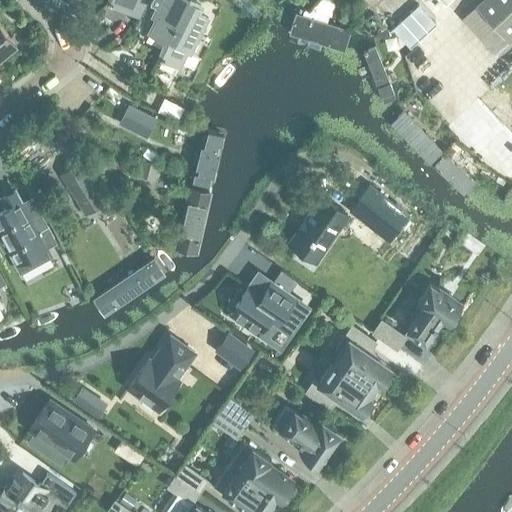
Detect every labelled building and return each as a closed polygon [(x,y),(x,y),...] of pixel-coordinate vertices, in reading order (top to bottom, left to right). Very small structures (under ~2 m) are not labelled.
[(8,0),(0,0),(0,8),(13,24),(22,16),(8,0)] [(109,0),(110,0),(112,1),(110,4),(129,13),(135,0),(138,0),(140,1),(139,0),(109,0)] [(155,18),(147,32),(166,42),(159,55),(161,56),(187,0),(158,0),(151,16),(155,18)] [(163,57),(159,66),(174,74),(178,66),(181,67),(188,52),(191,54),(210,16),(201,11),(204,3),(196,0),(187,0),(161,56),(163,57)] [(427,0),(439,12),(450,0),(427,0)] [(495,54),(497,52),(511,38),(511,0),(482,0),(462,19),(495,54)] [(418,4),(409,13),(423,28),(432,19),(418,4)] [(296,11),(290,29),(345,48),(352,30),(296,11)] [(423,28),(409,13),(399,23),(419,42),(428,33),(423,28)] [(0,23),(0,56),(16,43),(0,23)] [(409,51),(419,42),(399,23),(390,31),(409,51)] [(368,43),(354,49),(380,103),(394,97),(368,43)] [(145,138),(156,119),(128,105),(119,125),(145,138)] [(33,115),(37,120),(42,116),(38,111),(33,115)] [(402,112),(388,126),(428,165),(442,151),(402,112)] [(189,179),(214,185),(226,133),(201,127),(189,179)] [(10,143),(18,152),(37,137),(29,128),(10,143)] [(446,156),(434,168),(465,196),(476,184),(446,156)] [(59,173),(85,214),(107,200),(95,181),(97,180),(83,158),(59,173)] [(158,181),(161,166),(142,162),(138,176),(158,181)] [(208,189),(185,183),(170,245),(193,250),(208,189)] [(369,184),(350,210),(390,240),(409,214),(369,184)] [(6,197),(5,195),(2,197),(7,206),(0,209),(0,241),(4,249),(8,247),(20,270),(51,254),(46,245),(55,240),(31,197),(22,202),(16,189),(13,191),(14,193),(6,197)] [(289,242),(316,261),(348,214),(321,195),(289,242)] [(96,304),(107,320),(169,278),(158,262),(96,304)] [(247,284),(227,314),(264,339),(274,324),(288,334),(308,306),(288,292),(295,281),(280,271),(272,282),(270,280),(260,294),(247,284)] [(424,305),(408,329),(426,341),(443,318),(447,321),(460,303),(431,282),(418,301),(424,305)] [(404,335),(381,320),(373,331),(397,347),(404,335)] [(330,357),(373,387),(378,381),(380,382),(391,367),(369,351),(376,341),(353,324),(330,357)] [(216,348),(240,366),(252,350),(227,332),(216,348)] [(148,357),(127,386),(143,397),(142,398),(153,407),(154,405),(158,408),(160,405),(163,404),(168,398),(168,394),(178,379),(176,377),(194,351),(169,334),(151,359),(148,357)] [(373,387),(330,357),(329,358),(333,361),(319,381),(315,378),(307,390),(331,406),(338,396),(360,411),(371,395),(369,394),(373,387)] [(75,403),(90,413),(99,399),(84,389),(75,403)] [(228,397),(221,408),(244,424),(252,413),(228,397)] [(93,428),(49,399),(29,429),(73,458),(93,428)] [(319,461),(339,433),(322,421),(318,427),(286,405),(273,422),(305,444),(302,449),(319,461)] [(213,420),(236,436),(244,424),(221,408),(213,420)] [(244,440),(229,462),(280,498),(292,480),(268,463),(272,459),(244,440)] [(229,462),(213,484),(253,511),(267,511),(269,511),(270,511),(271,511),(271,510),(272,509),(273,508),(273,507),(273,506),(274,505),(274,504),(274,503),(273,502),(273,501),(276,496),(280,498),(229,462)] [(183,463),(176,474),(199,490),(207,480),(183,463)] [(66,506),(76,491),(47,472),(39,483),(17,468),(0,492),(0,511),(42,511),(53,497),(66,506)] [(179,493),(192,502),(199,490),(176,474),(168,485),(179,493)] [(179,493),(165,511),(206,511),(192,502),(179,493)] [(132,511),(115,500),(108,510),(111,511),(132,511)]
